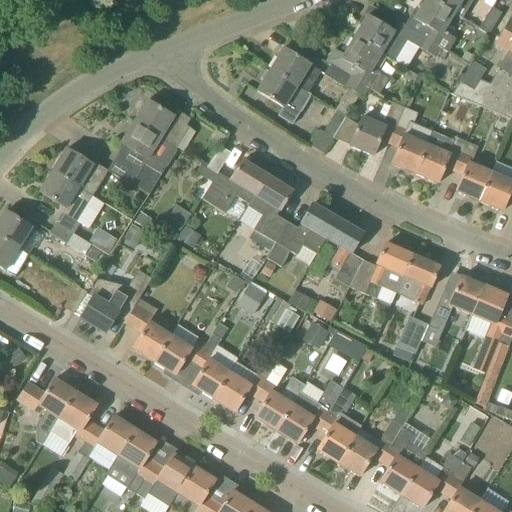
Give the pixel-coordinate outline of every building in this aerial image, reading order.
[(453,15),(427,0),(423,0),(414,15),(412,14),(404,27),(398,24),(440,50),(440,49),(447,53),(455,40),(442,33),(453,15)] [(462,20),(475,1),(472,0),(427,0),(453,15),(462,20)] [(478,31),(488,36),(501,15),(492,9),(491,10),(478,31)] [(393,33),(366,17),(354,38),(394,62),(407,41),(434,58),(440,50),(398,24),(393,33)] [(457,98),(460,100),(478,107),(511,120),(511,77),(511,78),(511,77),(511,23),(510,22),(496,45),(509,52),(489,86),(479,82),(486,71),(472,63),(451,95),(457,98)] [(394,62),(354,38),(343,56),(334,51),(326,64),(350,79),(344,88),(363,99),(368,90),(379,96),(388,81),(379,75),(380,74),(372,70),(381,55),(393,63),(394,62)] [(310,97),(310,96),(308,95),(320,74),(282,50),(269,72),(310,97)] [(460,61),(467,64),(471,56),(464,53),(460,61)] [(292,126),(310,97),(269,72),(256,93),(283,109),(277,117),(292,126)] [(172,118),(146,102),(132,124),(176,151),(189,130),(185,127),(190,121),(176,112),(172,118)] [(388,145),(403,111),(398,107),(391,103),(381,127),(361,119),(349,148),(372,158),(379,142),(388,145)] [(414,176),(432,133),(413,125),(417,115),(408,111),(403,111),(388,145),(398,149),(390,166),(414,176)] [(332,140),(345,119),(336,113),(322,134),(332,140)] [(148,196),(176,151),(132,124),(120,145),(146,161),(130,187),(148,196)] [(452,142),(432,133),(414,176),(436,186),(443,169),(452,173),(465,143),(453,138),(452,142)] [(478,203),(490,174),(470,166),(478,148),(465,143),(452,173),(462,177),(455,193),(478,203)] [(206,169),(216,175),(217,174),(230,154),(219,147),(206,169)] [(92,168),(65,151),(52,172),(91,197),(107,172),(94,164),(92,168)] [(229,182),(217,174),(201,200),(224,215),(235,197),(248,205),(266,177),(242,162),(229,182)] [(201,200),(216,175),(206,169),(205,170),(200,166),(195,173),(205,179),(194,196),(201,200)] [(64,210),(54,225),(72,236),(79,225),(75,223),(91,197),(52,172),(38,193),(64,210)] [(511,198),(511,182),(511,184),(490,174),(478,203),(501,213),(508,197),(511,198)] [(253,231),(274,244),(287,223),(276,217),(291,193),(266,177),(248,205),(249,206),(247,209),(261,217),(253,231)] [(178,231),(187,213),(173,205),(164,224),(178,231)] [(316,256),(336,220),(312,205),(297,230),(287,223),(274,244),(269,253),(270,254),(266,260),(280,268),(289,253),(296,257),(301,248),(316,256)] [(0,239),(17,251),(30,229),(4,213),(0,218),(0,239)] [(139,214),(133,223),(144,230),(150,221),(139,214)] [(351,255),(362,235),(336,220),(316,256),(325,240),(341,249),(331,264),(340,269),(334,280),(348,289),(362,262),(351,255)] [(54,225),(49,234),(67,245),(72,236),(54,225)] [(131,226),(123,238),(135,246),(143,233),(131,226)] [(183,229),(175,241),(192,251),(199,239),(183,229)] [(93,230),(87,239),(98,247),(104,238),(93,230)] [(0,269),(4,272),(17,251),(0,239),(0,269)] [(395,295),(412,256),(385,245),(375,267),(362,262),(348,289),(365,296),(370,284),(395,295)] [(95,263),(101,254),(89,247),(84,256),(95,263)] [(421,307),(438,268),(412,256),(395,295),(410,302),(421,307)] [(139,300),(151,280),(137,272),(127,289),(97,281),(88,296),(92,299),(80,319),(105,334),(125,302),(134,308),(139,300)] [(232,275),(225,287),(235,293),(242,282),(232,275)] [(444,290),(428,327),(437,330),(441,321),(445,323),(451,309),(472,318),(484,288),(482,287),(483,284),(473,280),(472,283),(460,278),(453,294),(444,290)] [(249,282),(235,305),(254,317),(268,294),(249,282)] [(73,315),(87,293),(76,287),(63,308),(73,315)] [(486,375),(509,317),(499,313),(506,297),(484,288),(472,318),(489,325),(470,369),(486,375)] [(153,364),(170,337),(149,323),(157,311),(139,300),(134,308),(123,325),(141,336),(131,350),(153,364)] [(317,304),(311,315),(330,324),(337,311),(318,302),(317,304)] [(286,311),(275,328),(286,334),(297,318),(286,311)] [(511,318),(509,317),(486,375),(474,403),(484,408),(509,349),(508,349),(511,341),(510,340),(511,335),(511,318)] [(421,343),(428,327),(408,318),(395,348),(415,356),(421,343)] [(311,324),(301,341),(316,350),(326,333),(311,324)] [(212,401),(229,373),(237,360),(216,348),(221,341),(212,335),(203,350),(193,368),(200,373),(191,388),(212,401)] [(194,344),(191,350),(171,337),(170,337),(153,364),(174,377),(183,362),(193,368),(203,350),(194,344)] [(395,348),(391,358),(409,365),(413,356),(395,348)] [(17,349),(5,357),(11,366),(23,358),(17,349)] [(262,370),(250,387),(234,377),(229,373),(212,401),(233,414),(246,394),(254,400),(265,382),(270,375),(262,370)] [(293,405),(299,394),(304,387),(292,379),(280,398),(271,393),(274,387),(265,382),(254,400),(263,405),(253,420),(275,433),(293,405)] [(49,433),(74,393),(54,380),(45,395),(27,384),(16,401),(33,412),(37,407),(47,413),(38,422),(36,427),(36,443),(41,446),(49,433)] [(328,414),(342,390),(330,382),(316,404),(299,394),(293,405),(275,433),(296,446),(308,426),(317,432),(328,414)] [(316,452),(337,465),(359,431),(360,428),(343,417),(355,398),(342,390),(328,414),(317,432),(325,437),(316,452)] [(83,444),(95,426),(87,421),(96,407),(74,393),(49,433),(68,445),(73,437),(83,444)] [(447,394),(444,398),(446,408),(452,411),(458,400),(447,394)] [(511,412),(499,408),(496,416),(510,421),(509,424),(511,424),(511,412)] [(77,453),(63,476),(75,483),(89,461),(87,460),(87,459),(97,445),(116,458),(134,431),(113,417),(104,432),(95,426),(83,444),(77,454),(77,453)] [(379,443),(373,440),(359,431),(337,465),(358,478),(371,459),(380,464),(402,431),(401,430),(402,428),(394,423),(393,422),(379,443)] [(470,424),(466,431),(475,436),(479,429),(470,424)] [(126,490),(133,495),(154,464),(146,459),(155,444),(134,431),(116,458),(108,472),(105,477),(106,478),(101,487),(120,499),(126,490)] [(379,484),(400,497),(417,471),(424,458),(426,456),(409,445),(413,438),(402,431),(380,464),(388,469),(379,484)] [(176,495),(193,468),(172,455),(163,469),(154,464),(133,495),(144,501),(148,494),(169,508),(172,504),(177,496),(176,495)] [(450,456),(434,481),(417,471),(400,497),(421,511),(434,491),(442,496),(462,464),(450,456)] [(0,465),(0,485),(8,490),(18,475),(1,464),(0,465)] [(459,489),(471,470),(464,465),(462,464),(442,496),(451,501),(444,511),(473,511),(479,502),(459,489)] [(207,511),(214,502),(205,497),(215,481),(193,468),(176,495),(177,496),(172,504),(185,511),(207,511)] [(40,511),(42,511),(51,497),(63,477),(51,469),(29,505),(40,511)] [(486,489),(480,498),(500,511),(506,501),(486,489)] [(248,511),(253,505),(231,492),(222,507),(214,502),(207,511),(248,511)] [(507,511),(504,510),(502,511),(494,511),(479,502),(473,511),(507,511)]
